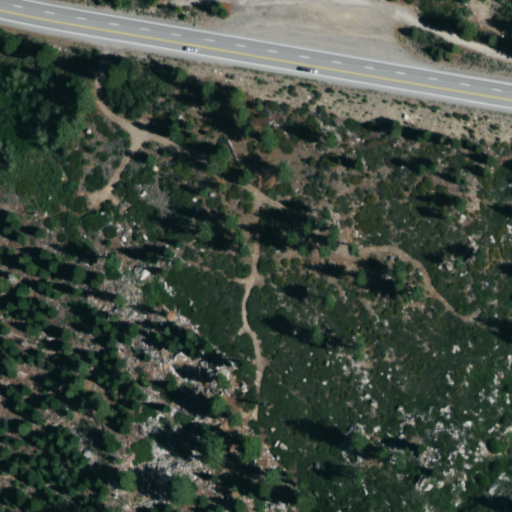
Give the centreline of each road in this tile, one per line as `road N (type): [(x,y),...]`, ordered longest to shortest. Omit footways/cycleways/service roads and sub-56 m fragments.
road 1 (primary): [(0,9),(511,98)]
road 2 (track): [(104,29),(97,81),(100,102),(116,121),(251,190),(268,211),(340,249),(392,253),(418,268),(447,308)]
road 3 (track): [(511,57),(356,0),(155,2)]
road 4 (track): [(254,384),(240,306),(252,259),(251,190)]
